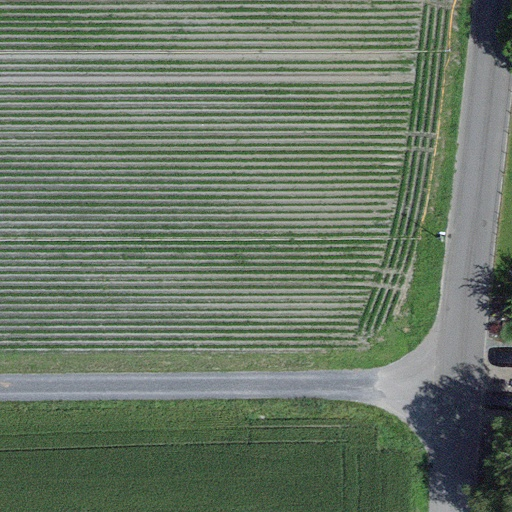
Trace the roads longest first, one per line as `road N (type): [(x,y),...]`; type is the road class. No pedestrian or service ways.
road 1 (unclassified): [(450,392),(0,388)]
road 2 (residential): [(450,392),(495,0)]
road 3 (residential): [(443,511),(450,392)]
